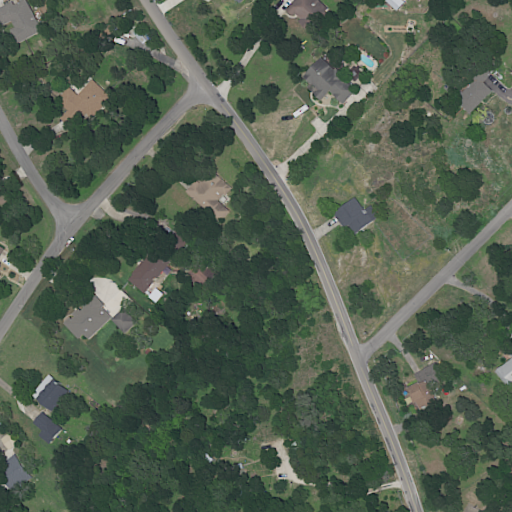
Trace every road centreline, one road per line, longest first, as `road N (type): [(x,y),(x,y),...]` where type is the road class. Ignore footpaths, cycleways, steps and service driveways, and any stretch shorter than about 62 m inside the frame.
road 1 (residential): [(415,511),(295,207),(148,0)]
road 2 (residential): [(204,86),(73,227),(0,332)]
road 3 (residential): [(511,202),(356,357)]
road 4 (residential): [(73,227),(0,117)]
